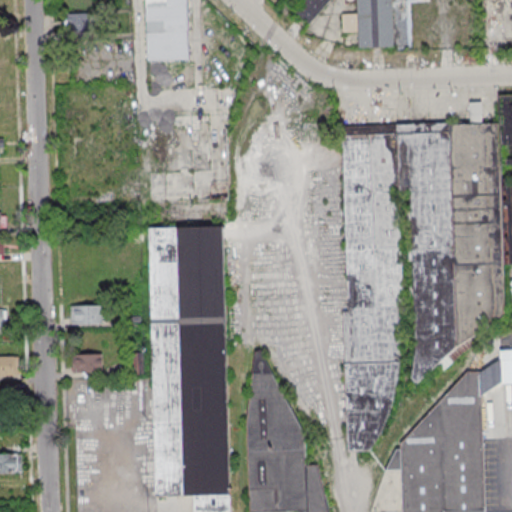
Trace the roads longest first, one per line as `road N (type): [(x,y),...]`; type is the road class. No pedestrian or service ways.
road 1 (residential): [(48,511),(34,0)]
road 2 (residential): [(511,76),(331,79),(270,33)]
